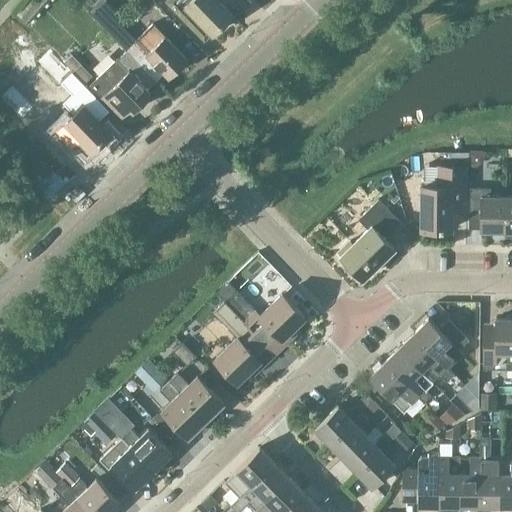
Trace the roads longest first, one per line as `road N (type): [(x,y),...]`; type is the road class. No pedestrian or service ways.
road 1 (residential): [(358,322),(178,139)]
road 2 (tertiary): [(178,139),(0,311)]
road 3 (tertiary): [(320,0),(178,139)]
road 4 (residential): [(511,283),(414,282),(396,287),(358,322)]
road 5 (residential): [(162,511),(262,416)]
road 6 (residential): [(262,416),(358,322)]
road 7 (residential): [(354,511),(262,416)]
